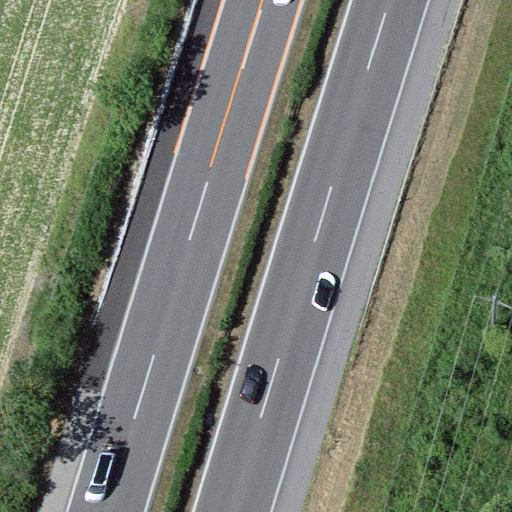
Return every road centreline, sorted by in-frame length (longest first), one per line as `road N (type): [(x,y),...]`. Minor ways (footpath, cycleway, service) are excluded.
road 1 (motorway): [(265,0),(107,511)]
road 2 (motorway): [(233,511),(390,0)]
